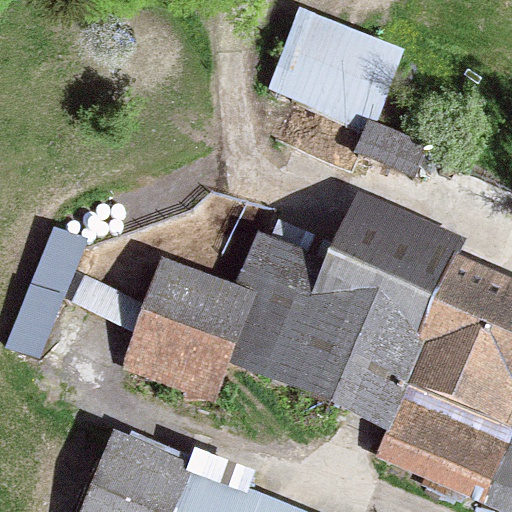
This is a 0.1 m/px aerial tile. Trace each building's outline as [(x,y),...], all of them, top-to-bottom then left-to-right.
[(259,231),(237,284),(257,291),(230,363),(387,430),(389,431),(410,381),(511,423),(511,274),(462,252),(469,238),(357,187),(325,256),(259,231)] [(41,361),(89,240),(54,227),(6,347),(41,361)] [(237,284),(162,256),(120,367),(214,403),(230,363),(257,291),(237,284)] [(511,436),(511,423),(410,381),(389,431),(387,430),(377,455),(485,504),(511,436)] [(191,461),(113,430),(79,511),(309,511),(248,487),(255,469),(197,445),(191,461)] [(511,511),(511,436),(485,504),(502,511),(511,511)]
